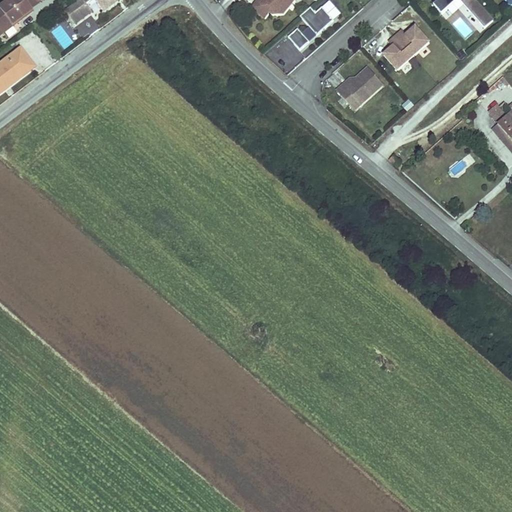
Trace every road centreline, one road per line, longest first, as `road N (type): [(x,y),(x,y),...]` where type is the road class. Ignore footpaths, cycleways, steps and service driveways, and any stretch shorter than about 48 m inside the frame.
road 1 (unclassified): [(288,94),(511,288)]
road 2 (residential): [(0,120),(161,0)]
road 3 (residential): [(389,0),(288,94)]
road 4 (unclassified): [(194,0),(288,94)]
